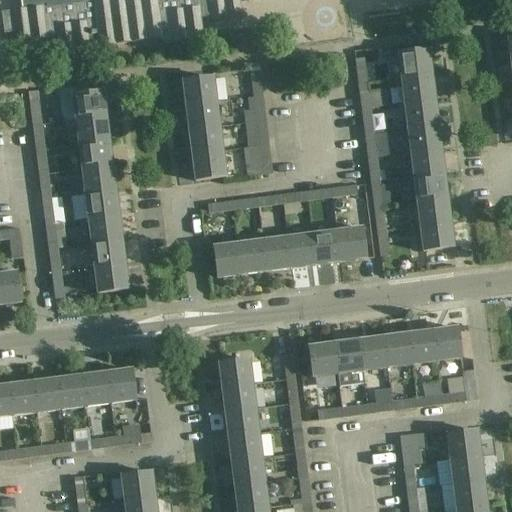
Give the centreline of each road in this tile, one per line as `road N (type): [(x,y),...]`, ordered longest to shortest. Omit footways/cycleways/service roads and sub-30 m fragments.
road 1 (residential): [(352,511),(342,436),(491,416),(475,287)]
road 2 (residential): [(27,511),(23,478),(163,458),(142,327)]
road 3 (residential): [(199,320),(475,287)]
road 4 (residential): [(0,345),(142,327)]
road 5 (residential): [(199,320),(185,196)]
